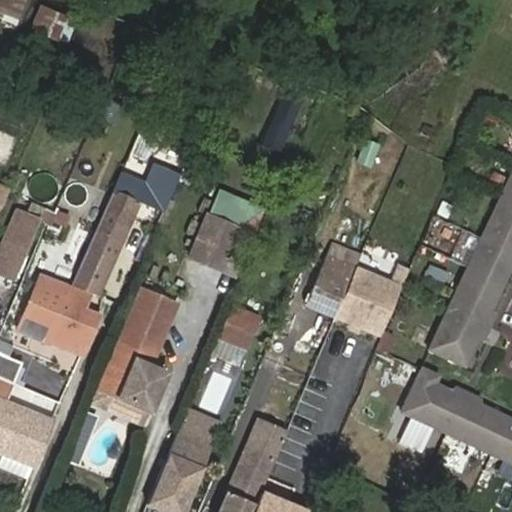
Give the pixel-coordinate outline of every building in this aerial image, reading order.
[(51,10),(44,37),(68,43),(75,16),(51,10)] [(362,138),(354,161),(369,166),(377,143),(362,138)] [(145,182),(123,173),(92,248),(102,253),(99,262),(109,266),(137,199),(163,209),(179,171),(154,161),(145,182)] [(511,181),(429,355),(464,372),(511,270),(511,181)] [(243,223),(249,200),(213,191),(207,213),(243,223)] [(13,207),(0,234),(0,276),(10,281),(39,218),(13,207)] [(62,232),(68,214),(54,210),(49,228),(62,232)] [(206,217),(189,258),(218,270),(236,228),(206,217)] [(102,253),(92,248),(78,282),(76,288),(97,296),(109,266),(99,262),(102,253)] [(76,288),(78,282),(38,265),(30,284),(49,292),(37,318),(18,311),(7,336),(26,343),(29,333),(52,344),(53,342),(73,294),(76,288)] [(321,268),(305,305),(337,319),(353,282),(321,268)] [(404,287),(360,268),(337,319),(382,338),(404,287)] [(94,302),(73,294),(53,342),(90,356),(103,322),(89,314),(94,302)] [(143,298),(101,397),(133,411),(153,364),(175,312),(143,298)] [(259,317),(235,306),(221,336),(219,341),(243,353),(259,317)] [(13,386),(23,365),(0,355),(0,380),(13,386)] [(146,416),(166,370),(153,364),(133,411),(146,416)] [(200,406),(221,412),(231,376),(210,370),(200,406)] [(403,413),(511,465),(511,426),(439,392),(443,384),(422,374),(403,413)] [(0,380),(0,458),(31,471),(49,427),(4,409),(13,386),(0,380)] [(133,411),(101,397),(97,405),(142,424),(146,416),(133,411)] [(210,446),(220,423),(189,410),(180,433),(210,446)] [(250,511),(260,488),(285,429),(259,418),(219,511),(250,511)] [(180,511),(210,446),(180,433),(148,505),(163,511),(180,511)] [(305,511),(307,508),(260,488),(250,511),(305,511)]
